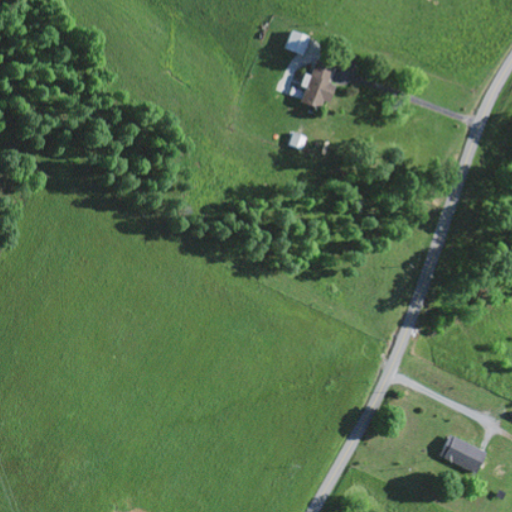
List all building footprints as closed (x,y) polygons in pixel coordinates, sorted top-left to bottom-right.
[(288,28),(305,35),(299,52),(281,45),(288,28)] [(313,57),(329,63),(323,78),(308,72),(313,57)] [(320,96),(316,107),(297,100),(308,72),(326,79),(325,81),(331,83),(325,98),(320,96)] [(301,136),(287,133),(284,146),(298,149),(301,136)] [(446,433),(482,450),(473,470),(436,453),(446,433)]
